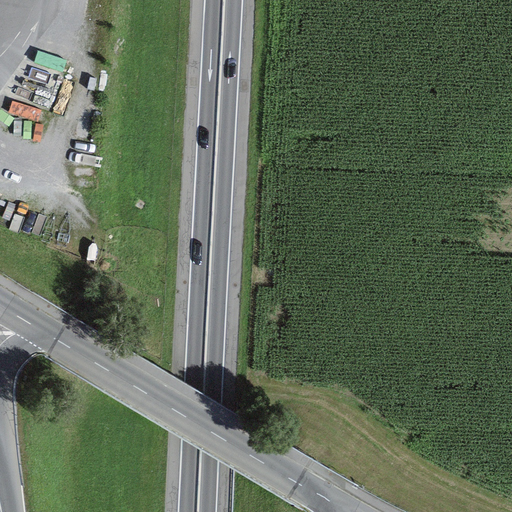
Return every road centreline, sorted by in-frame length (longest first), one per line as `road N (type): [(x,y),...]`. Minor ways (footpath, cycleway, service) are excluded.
road 1 (trunk): [(206,511),(233,0)]
road 2 (trunk): [(214,0),(188,511)]
road 3 (secondary): [(44,329),(347,511)]
